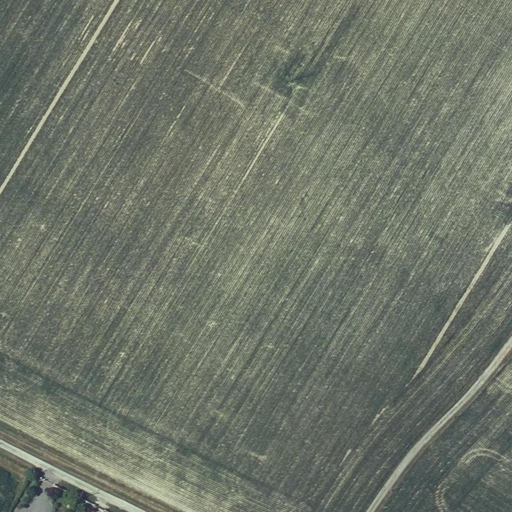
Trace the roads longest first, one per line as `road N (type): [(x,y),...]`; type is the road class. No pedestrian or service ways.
road 1 (track): [(375,511),(511,333)]
road 2 (unclassified): [(0,438),(153,511)]
